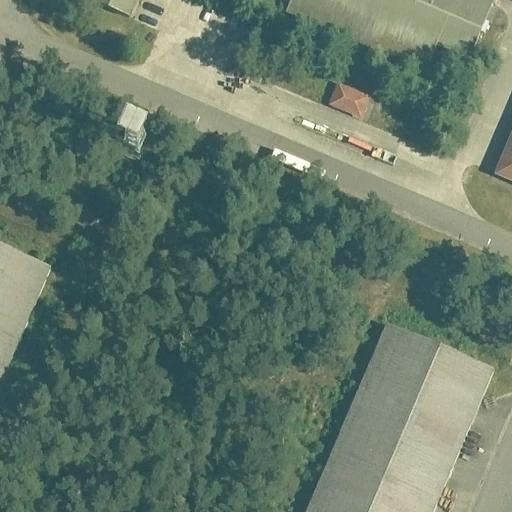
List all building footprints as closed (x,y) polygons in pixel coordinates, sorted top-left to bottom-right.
[(66,46),(104,62),(130,0),(70,0),(70,1),(83,6),(66,46)] [(483,7),(466,0),(255,0),(448,85),(483,7)] [(335,88),(324,109),(350,123),(362,102),(335,88)] [(511,118),(487,180),(511,190),(511,118)] [(0,245),(0,395),(53,268),(0,245)] [(308,511),(432,511),(491,373),(386,329),(308,511)]
